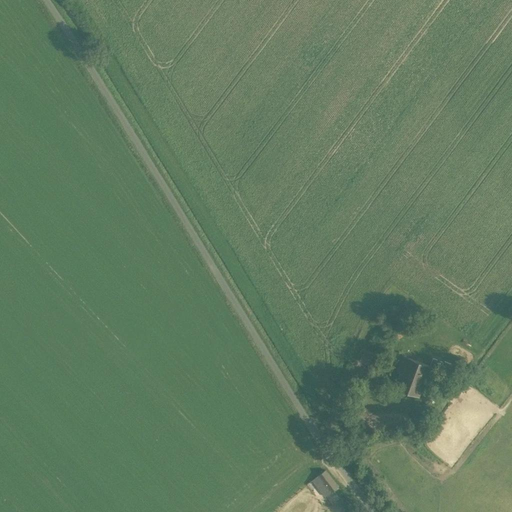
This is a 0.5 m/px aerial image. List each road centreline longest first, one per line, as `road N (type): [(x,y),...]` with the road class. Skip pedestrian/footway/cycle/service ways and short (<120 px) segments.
road 1 (unclassified): [(371,511),(45,0)]
road 2 (unknown): [(367,336),(328,453)]
